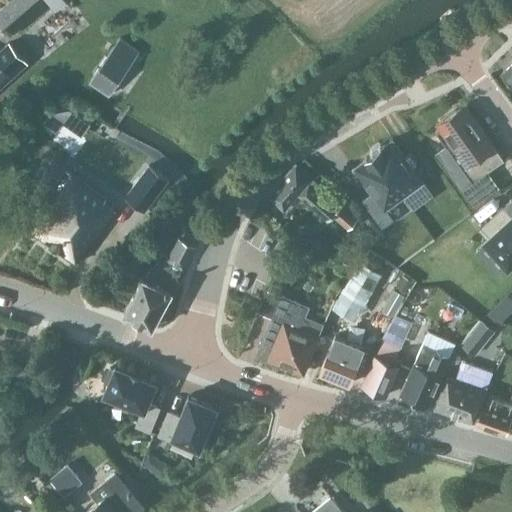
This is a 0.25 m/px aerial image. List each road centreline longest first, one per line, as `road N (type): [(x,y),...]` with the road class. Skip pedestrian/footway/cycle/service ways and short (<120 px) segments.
road 1 (tertiary): [(184,357),(214,261),(256,179),(291,145),(454,47)]
road 2 (tertiary): [(511,452),(298,396)]
road 3 (tertiary): [(184,357),(0,299)]
road 4 (residential): [(298,396),(265,473),(208,511)]
road 5 (tertiary): [(298,396),(184,357)]
